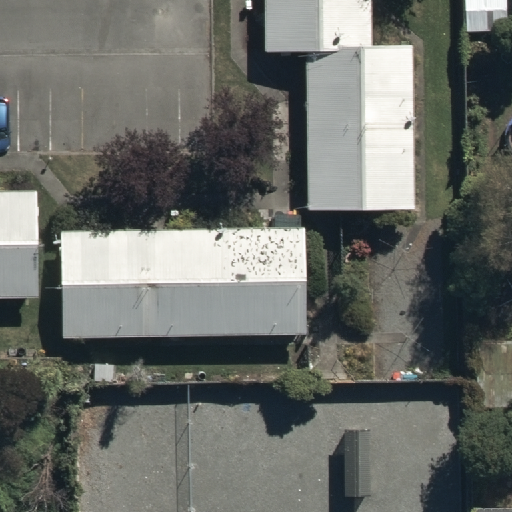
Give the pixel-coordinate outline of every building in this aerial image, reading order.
[(412,197),(410,32),(369,33),(368,0),(261,0),(262,41),(302,40),(304,198),(412,197)] [(34,179),(0,179),(0,285),(35,285),(34,179)] [(302,216),(57,218),(58,325),(303,324),(302,216)] [(511,328),(472,328),(472,396),(511,396),(511,328)] [(511,511),(511,496),(473,497),(472,511),(511,511)]
